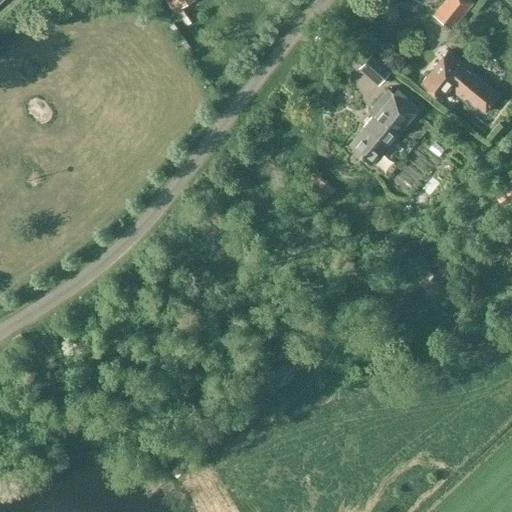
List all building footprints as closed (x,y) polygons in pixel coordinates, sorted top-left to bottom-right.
[(167,0),(174,12),(195,0),(167,0)] [(469,0),(447,0),(439,11),(456,25),(473,3),(469,0)] [(447,51),(420,83),(439,99),(448,88),(463,100),(467,96),(485,111),(499,94),(447,51)] [(371,55),(360,69),(378,84),(389,70),(371,55)] [(368,111),(374,115),(349,147),(370,164),(417,106),(396,89),(393,93),(387,88),(368,111)] [(326,181),(311,167),(300,179),(315,193),(326,181)]
